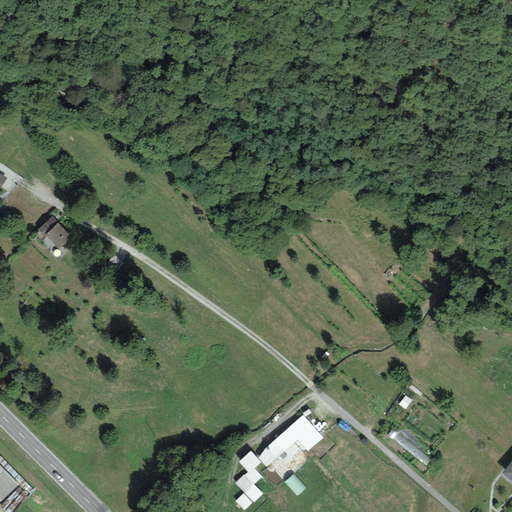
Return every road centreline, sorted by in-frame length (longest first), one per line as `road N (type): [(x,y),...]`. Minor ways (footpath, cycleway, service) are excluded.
road 1 (residential): [(454,511),(194,289),(21,184)]
road 2 (secondary): [(97,511),(0,414)]
